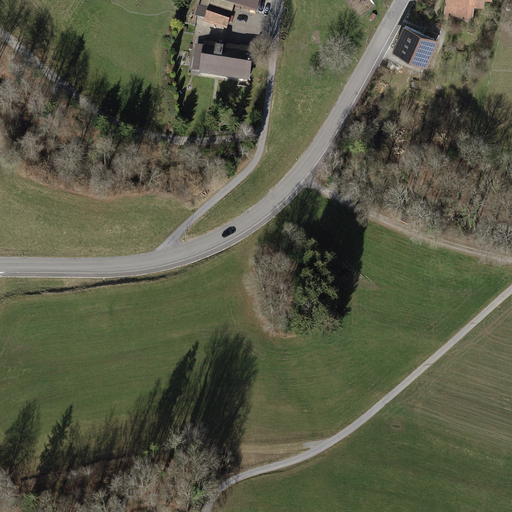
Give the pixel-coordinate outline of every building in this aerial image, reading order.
[(221,0),(256,11),(259,0),(221,0)] [(443,0),(443,12),(449,12),(449,20),(463,21),(463,16),(472,16),(473,5),(482,6),(482,0),(443,0)] [(205,21),(226,27),(230,16),(209,9),(205,21)] [(441,38),(404,21),(392,48),(429,65),(441,38)] [(208,47),(197,45),(194,70),(222,74),(227,47),(209,44),(208,47)] [(254,51),(227,47),(222,74),(250,79),(254,51)]
